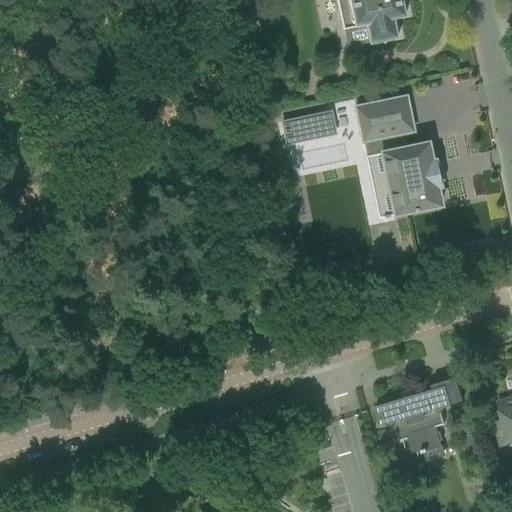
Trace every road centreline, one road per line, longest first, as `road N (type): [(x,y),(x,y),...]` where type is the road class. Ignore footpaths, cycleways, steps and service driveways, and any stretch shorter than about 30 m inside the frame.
road 1 (unclassified): [(0,449),(511,300)]
road 2 (residential): [(511,127),(485,0)]
